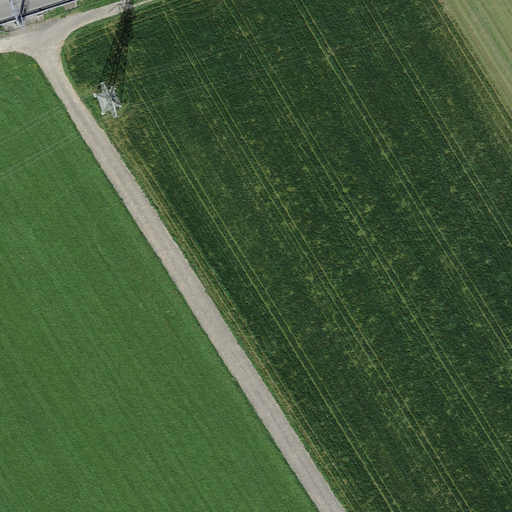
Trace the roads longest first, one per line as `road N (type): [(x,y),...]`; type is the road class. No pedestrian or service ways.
road 1 (track): [(330,511),(76,110),(37,34)]
road 2 (track): [(0,44),(138,0)]
